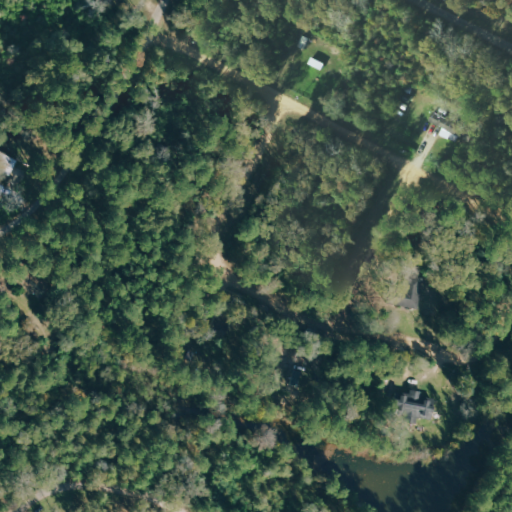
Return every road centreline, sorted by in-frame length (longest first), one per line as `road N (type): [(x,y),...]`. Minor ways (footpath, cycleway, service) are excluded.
road 1 (residential): [(511,301),(483,357),(459,361),(419,343),(287,311),(223,273),(213,255)]
road 2 (residential): [(419,0),(148,38)]
road 3 (residential): [(511,223),(283,103)]
road 4 (residential): [(0,234),(73,172),(148,38)]
road 5 (residential): [(335,324),(401,167)]
road 6 (residential): [(213,255),(213,233),(283,103)]
road 7 (residential): [(283,103),(148,38)]
road 8 (residential): [(175,511),(114,490),(48,494)]
